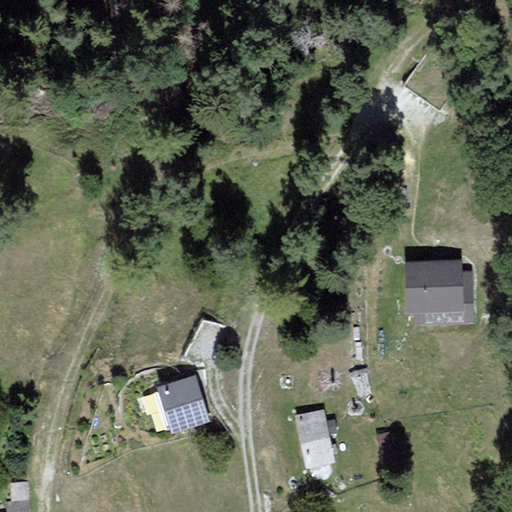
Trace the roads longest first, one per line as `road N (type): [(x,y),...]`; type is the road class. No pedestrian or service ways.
road 1 (unknown): [(63,388),(147,202),(226,161),(341,139),(409,44),(452,0)]
road 2 (track): [(377,104),(301,220),(261,304),(244,400),(255,511)]
road 3 (track): [(43,511),(63,388)]
